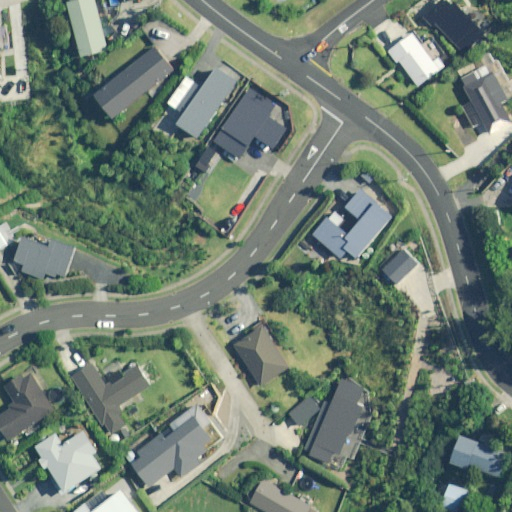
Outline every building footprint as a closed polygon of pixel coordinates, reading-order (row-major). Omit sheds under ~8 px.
[(109,49),(95,0),(74,0),(68,2),(83,56),(109,49)] [(465,50),(486,30),(458,0),(452,0),(451,1),(450,0),(438,0),(425,13),(434,24),(438,20),(465,50)] [(431,56),(414,32),(389,50),(397,61),(401,59),(420,85),(447,66),(437,52),(431,56)] [(175,70),(157,47),(97,95),(116,118),(175,70)] [(511,97),(511,85),(497,56),(461,73),(491,134),(511,124),(501,102),(511,97)] [(239,81),(219,67),(206,87),(189,75),(170,102),(187,114),(180,124),(200,137),(239,81)] [(277,105),(251,88),(216,141),(242,158),(257,136),(275,148),(288,128),(270,116),(277,105)] [(180,126),(163,116),(153,131),(170,141),(180,126)] [(370,166),(361,176),(371,184),(379,175),(370,166)] [(358,185),(342,204),(362,222),(350,235),(341,228),(346,222),(335,212),(315,234),(342,258),(349,250),(358,257),(394,217),(358,185)] [(78,248),(54,240),(52,247),(21,236),(13,258),(28,263),(26,271),(45,278),(48,272),(66,279),(78,248)] [(291,368),(265,327),(236,344),(262,386),(291,368)] [(128,410),(125,406),(153,388),(139,366),(124,376),(121,371),(113,376),(117,382),(108,387),(94,364),(74,377),(92,406),(111,437),(130,425),(122,413),(128,410)] [(56,411),(31,370),(5,386),(17,405),(0,416),(0,425),(9,440),(56,411)] [(325,412),(309,446),(306,453),(330,464),(334,454),(365,387),(341,376),(325,412)] [(322,408),(311,396),(290,415),(301,427),(322,408)] [(201,405),(162,434),(140,451),(143,456),(134,464),(151,487),(176,468),(183,477),(203,462),(200,458),(210,450),(208,446),(223,434),(209,415),(201,405)] [(50,438),(37,447),(44,457),(41,459),(63,494),(105,468),(95,453),(99,451),(87,431),(74,440),(66,428),(50,438)] [(510,453),(462,434),(451,461),(469,468),(470,465),(501,477),(510,453)] [(246,495),(252,498),(250,502),(268,511),(317,511),(319,510),(263,478),(261,482),(256,479),(246,495)] [(464,511),(471,490),(450,484),(442,507),(458,511),(464,511)] [(139,511),(122,489),(111,498),(104,490),(86,504),(75,511),(139,511)]
